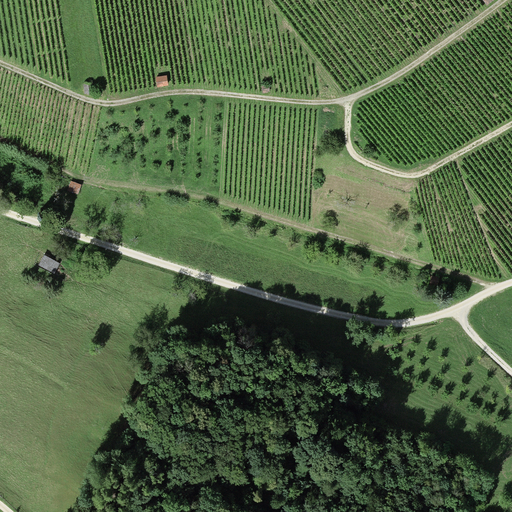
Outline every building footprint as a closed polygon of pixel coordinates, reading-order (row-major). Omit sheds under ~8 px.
[(165,75),(156,76),(156,84),(165,84),(165,75)] [(83,83),(84,91),(91,90),(90,82),(83,83)] [(69,182),(67,191),(76,194),(79,185),(69,182)] [(43,255),(39,264),(54,272),(58,263),(43,255)] [(432,277),(430,285),(437,286),(438,278),(432,277)]
